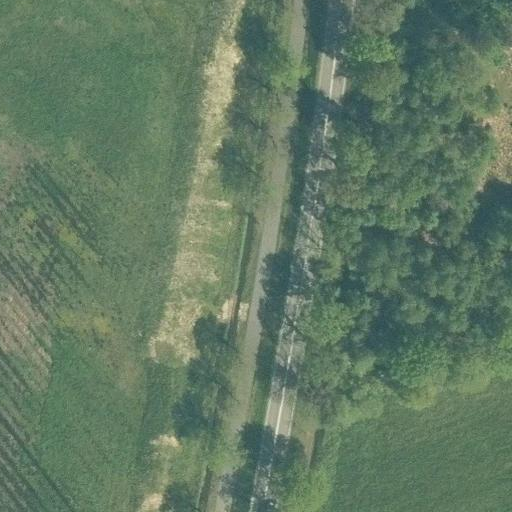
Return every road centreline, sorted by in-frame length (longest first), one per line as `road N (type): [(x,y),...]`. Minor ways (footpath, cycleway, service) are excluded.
road 1 (unclassified): [(300,0),(219,511)]
road 2 (secondary): [(340,0),(261,511)]
